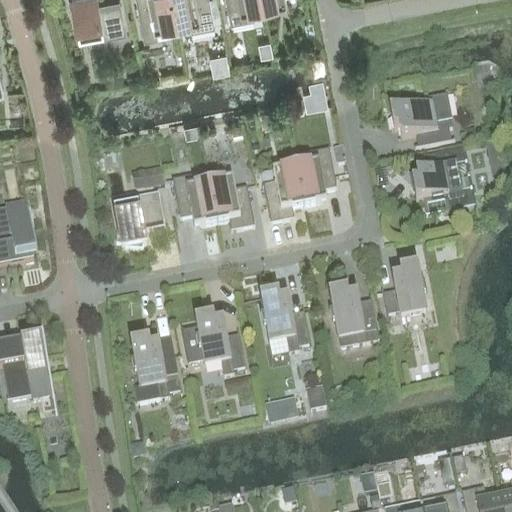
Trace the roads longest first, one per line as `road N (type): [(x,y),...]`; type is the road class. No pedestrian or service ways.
road 1 (residential): [(69,301),(352,244),(371,228),(332,22)]
road 2 (residential): [(69,301),(47,139),(10,0)]
road 3 (residential): [(98,491),(69,301)]
road 4 (residential): [(332,22),(456,0)]
